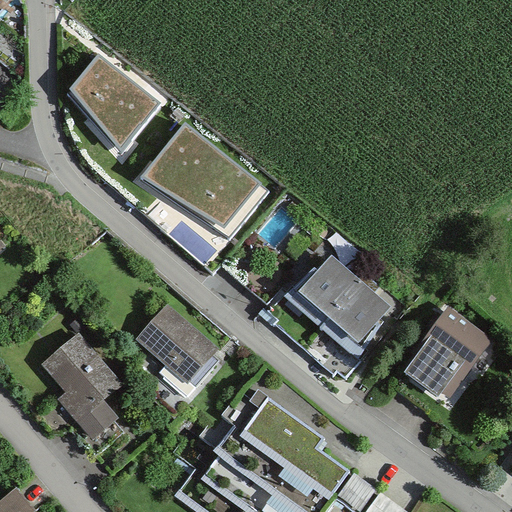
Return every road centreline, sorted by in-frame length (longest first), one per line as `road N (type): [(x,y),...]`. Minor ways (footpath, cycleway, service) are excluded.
road 1 (residential): [(37,0),(42,121),(74,189),(338,408),(483,511)]
road 2 (track): [(413,307),(511,214)]
road 3 (residential): [(0,414),(83,511)]
